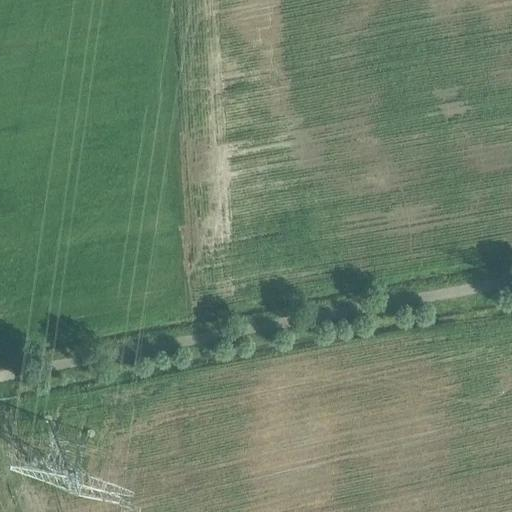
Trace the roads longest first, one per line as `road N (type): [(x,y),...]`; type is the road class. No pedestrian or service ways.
road 1 (unclassified): [(0,376),(511,281)]
road 2 (track): [(154,0),(142,78),(78,200),(0,296)]
